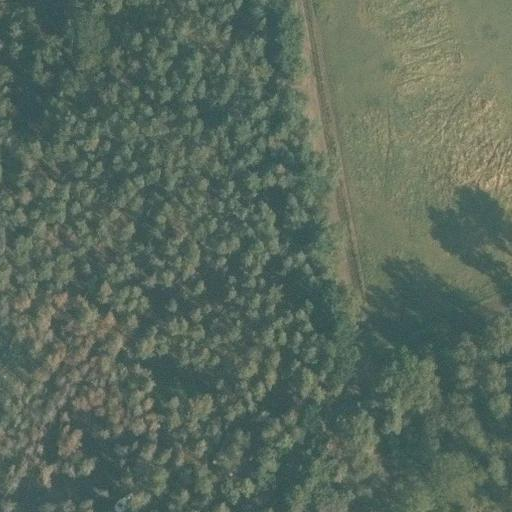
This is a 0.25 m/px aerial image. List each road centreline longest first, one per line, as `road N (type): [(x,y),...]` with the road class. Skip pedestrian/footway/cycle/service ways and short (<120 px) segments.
road 1 (track): [(360,394),(287,0)]
road 2 (track): [(73,359),(241,511)]
road 3 (track): [(360,394),(511,319)]
road 4 (track): [(250,511),(360,394)]
road 5 (track): [(384,511),(360,394)]
